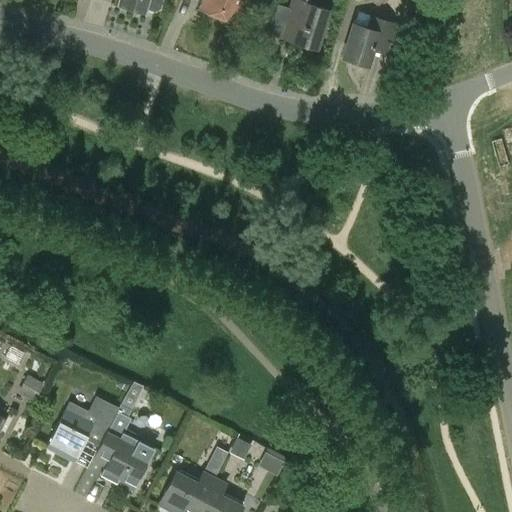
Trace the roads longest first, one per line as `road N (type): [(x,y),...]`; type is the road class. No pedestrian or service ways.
road 1 (residential): [(444,111),(386,117),(293,110),(0,21)]
road 2 (residential): [(511,433),(444,111)]
